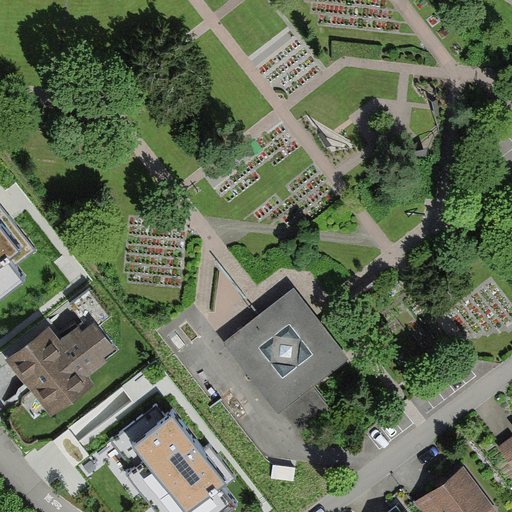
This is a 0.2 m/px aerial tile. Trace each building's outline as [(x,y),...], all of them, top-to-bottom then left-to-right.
[(0,247),(12,239),(0,223),(0,247)] [(24,277),(55,314),(94,282),(63,245),(24,277)] [(279,407),(349,353),(297,285),(227,339),(279,407)] [(11,357),(55,412),(91,383),(86,377),(121,348),(95,315),(66,338),(54,323),(11,357)] [(123,469),(172,429),(143,393),(94,432),(123,469)] [(511,431),(499,440),(511,457),(511,431)] [(168,489),(185,511),(216,511),(246,489),(217,452),(168,489)] [(498,511),(501,510),(469,465),(420,500),(428,511),(498,511)]
